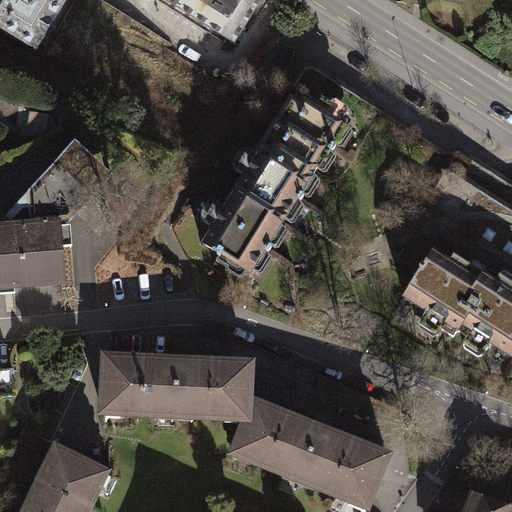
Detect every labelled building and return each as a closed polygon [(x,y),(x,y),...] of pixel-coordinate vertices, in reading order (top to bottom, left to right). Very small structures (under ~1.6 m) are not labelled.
[(68,0),(0,0),(0,15),(40,43),(68,0)] [(210,0),(170,0),(197,19),(210,0)] [(268,1),(267,0),(210,0),(197,19),(237,47),(268,1)] [(457,0),(413,0),(456,9),(457,0)] [(348,124),(294,90),(262,144),(315,177),(348,124)] [(31,221),(0,223),(0,293),(68,287),(63,222),(70,222),(113,177),(77,143),(29,193),(31,221)] [(315,177),(262,144),(229,198),(283,231),(315,177)] [(283,231),(229,198),(195,252),(249,285),(283,231)] [(436,247),(511,296),(511,220),(504,217),(490,226),(479,248),(448,231),(436,247)] [(511,354),(511,296),(436,247),(401,300),(504,367),(511,354)] [(255,427),(256,399),(258,362),(102,354),(99,419),(242,426),(255,427)] [(0,398),(15,397),(13,373),(0,374),(0,398)] [(255,427),(242,426),(228,458),(361,511),(375,511),(398,456),(256,399),(255,427)] [(36,434),(24,428),(17,444),(29,449),(36,434)] [(93,511),(113,473),(55,445),(22,511),(93,511)] [(511,511),(511,506),(473,493),(466,511),(511,511)]
